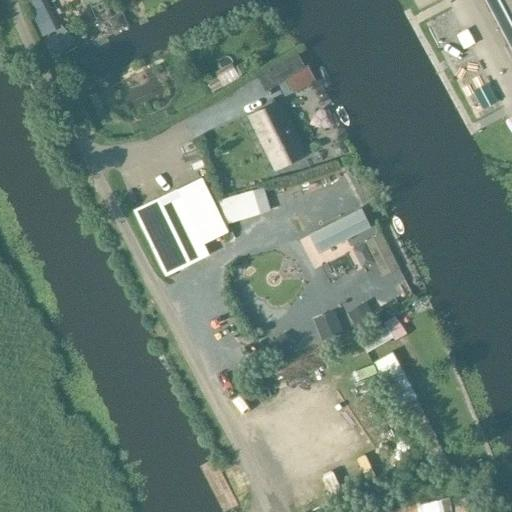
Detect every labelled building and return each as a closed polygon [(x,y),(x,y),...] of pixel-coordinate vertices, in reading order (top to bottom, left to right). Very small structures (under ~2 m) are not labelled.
[(511,0),(494,0),(511,33),(511,0)] [(119,16),(110,20),(114,30),(124,25),(119,16)] [(41,41),(57,57),(75,41),(59,24),(41,41)] [(257,77),(265,91),(286,79),(294,74),(303,69),(295,55),(257,77)] [(240,81),(231,65),(214,73),(216,77),(223,89),(223,90),(240,81)] [(294,74),(286,79),(293,94),(316,83),(307,66),(303,69),(294,74)] [(216,77),(207,81),(214,94),(223,89),(216,77)] [(95,93),(88,96),(96,113),(103,110),(95,93)] [(251,117),(276,169),(304,155),(279,103),(251,117)] [(343,145),(338,143),(333,146),(332,151),(334,155),(339,157),(343,155),(345,150),(343,145)] [(134,211),(167,276),(208,255),(176,191),(134,211)] [(310,237),(317,252),(318,251),(368,226),(360,212),(310,237)] [(363,242),(381,277),(399,267),(381,233),(363,242)] [(403,294),(400,295),(402,298),(404,303),(412,298),(407,291),(407,292),(403,294)] [(402,298),(395,302),(398,306),(404,303),(402,298)] [(383,307),(385,310),(386,313),(398,306),(395,302),(395,300),(383,307)] [(365,302),(346,313),(348,317),(360,336),(379,325),(377,322),(374,317),(367,306),(365,302)] [(334,311),(313,319),(321,342),(342,334),(334,311)] [(383,323),(386,328),(392,337),(395,342),(406,334),(394,316),(383,323)] [(267,345),(266,346),(276,360),(277,358),(293,346),(283,333),(267,345)] [(443,370),(430,374),(437,397),(450,393),(443,370)]
